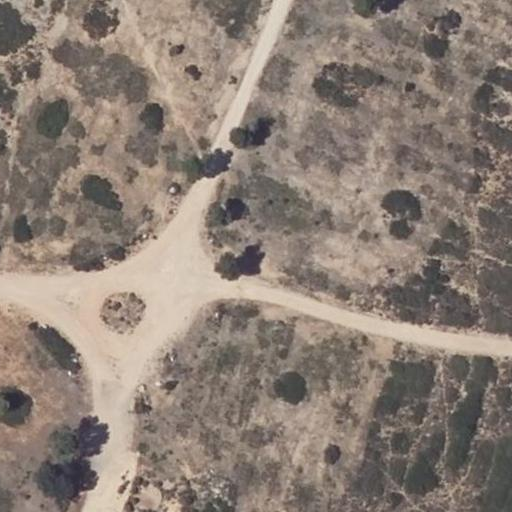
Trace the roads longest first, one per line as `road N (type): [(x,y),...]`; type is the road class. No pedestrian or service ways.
road 1 (track): [(511,343),(335,306),(154,284)]
road 2 (track): [(305,0),(290,41),(154,284)]
road 3 (track): [(154,284),(116,511)]
road 4 (track): [(0,277),(154,284)]
